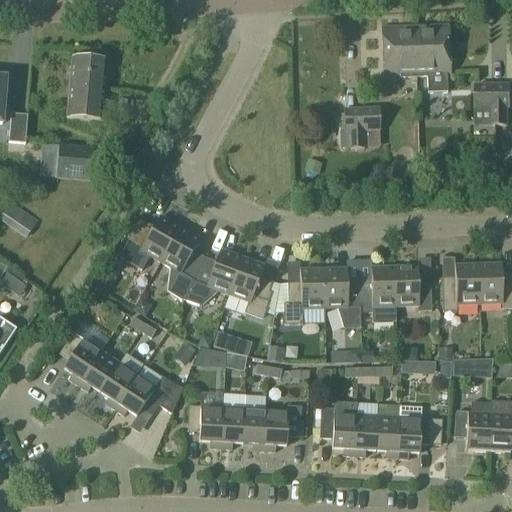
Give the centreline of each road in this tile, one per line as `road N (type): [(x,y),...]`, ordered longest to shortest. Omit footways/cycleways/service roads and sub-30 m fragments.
road 1 (residential): [(511,224),(281,229),(201,196),(191,179),(195,152),(270,3)]
road 2 (residential): [(270,3),(0,11)]
road 3 (residential): [(249,511),(89,511)]
